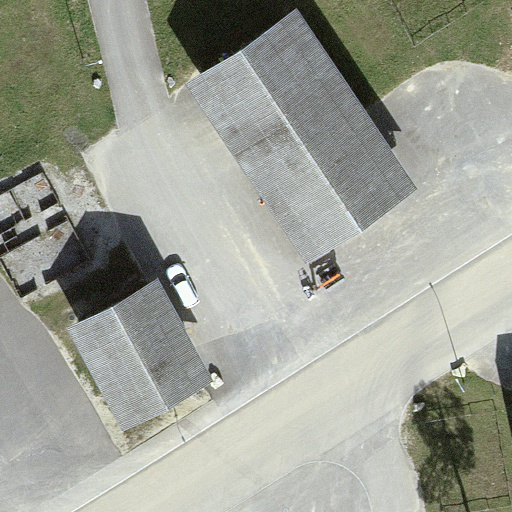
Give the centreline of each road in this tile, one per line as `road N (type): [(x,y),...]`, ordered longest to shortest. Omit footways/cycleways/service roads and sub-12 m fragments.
road 1 (track): [(144,511),(511,267)]
road 2 (track): [(400,511),(336,384)]
